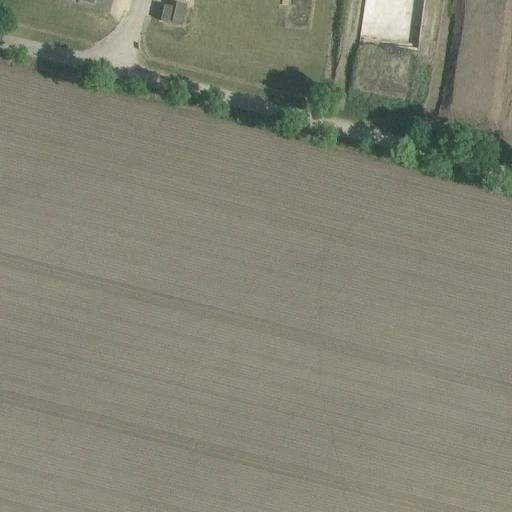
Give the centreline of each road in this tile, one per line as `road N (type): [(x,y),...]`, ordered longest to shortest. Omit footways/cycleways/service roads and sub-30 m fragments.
road 1 (track): [(511,174),(139,76)]
road 2 (unclassified): [(139,76),(0,39)]
